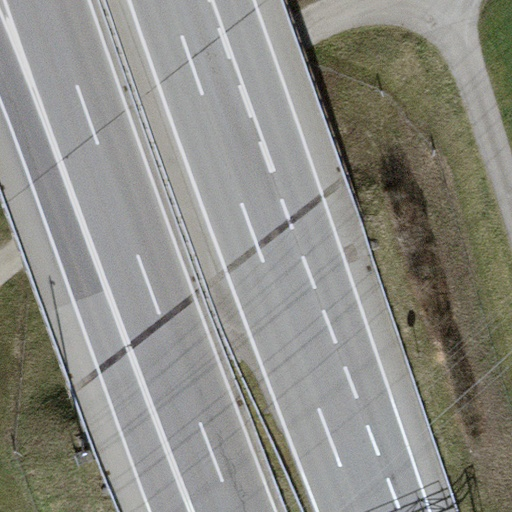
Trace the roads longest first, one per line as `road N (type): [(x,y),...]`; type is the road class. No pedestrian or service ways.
road 1 (motorway): [(45,0),(214,472)]
road 2 (motorway): [(0,51),(128,399),(214,472)]
road 3 (track): [(0,273),(302,34),(394,0)]
road 4 (motorway): [(362,511),(226,158)]
road 5 (track): [(448,0),(511,196)]
road 6 (motorway): [(226,158),(171,0)]
road 7 (motorway): [(226,158),(198,0)]
